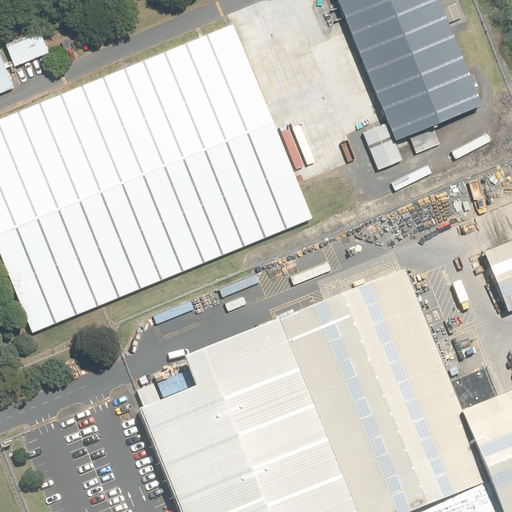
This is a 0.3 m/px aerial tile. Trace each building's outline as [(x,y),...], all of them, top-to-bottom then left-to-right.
[(439,0),(342,0),(400,141),(483,107),(439,0)] [(315,222),(234,24),(0,118),(0,253),(34,337),(315,222)] [(44,33),(9,48),(18,69),(53,54),(44,33)] [(0,52),(0,86),(12,82),(0,52)] [(511,236),(477,250),(502,310),(511,306),(511,236)] [(502,511),(406,274),(188,361),(200,390),(142,413),(181,511),(502,511)] [(511,511),(511,401),(465,420),(502,511),(511,511)]
